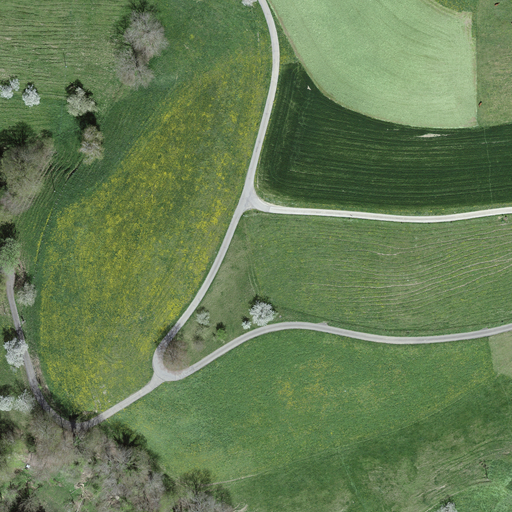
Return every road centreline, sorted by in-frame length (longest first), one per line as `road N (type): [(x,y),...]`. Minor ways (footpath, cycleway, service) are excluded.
road 1 (unclassified): [(262,0),(275,66),(254,162),(220,255),(161,348),(157,368),(179,375),(244,337),(288,324),(385,340),(511,327)]
road 2 (track): [(0,266),(9,269),(36,393),(70,427),(95,421),(161,373)]
road 3 (track): [(244,196),(273,209),(411,219),(511,210)]
